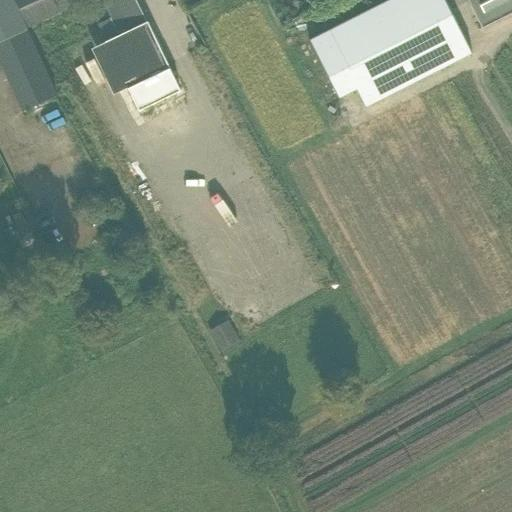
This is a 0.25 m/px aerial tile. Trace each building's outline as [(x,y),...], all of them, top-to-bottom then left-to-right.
[(0,0),(0,66),(21,113),(57,98),(26,30),(26,31),(11,0),(0,0)] [(13,0),(26,29),(82,4),(80,0),(13,0)] [(104,0),(122,37),(106,45),(127,89),(170,69),(147,22),(135,0),(104,0)] [(442,0),(388,0),(309,41),(338,99),(355,90),(365,108),(470,54),(462,37),(442,0)] [(511,0),(466,0),(481,28),(511,12),(511,0)] [(170,69),(127,89),(138,111),(180,91),(170,69)] [(117,236),(111,252),(122,256),(128,240),(117,236)]
